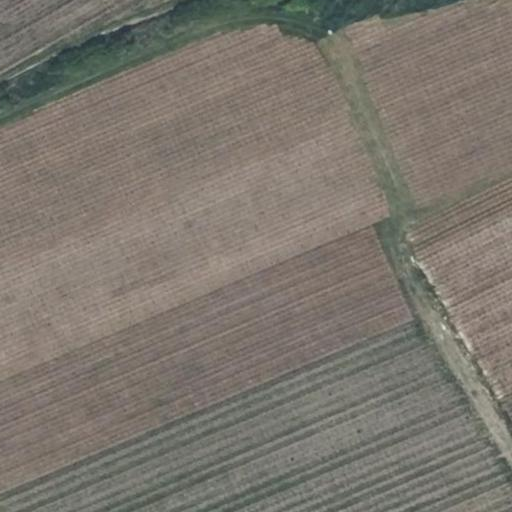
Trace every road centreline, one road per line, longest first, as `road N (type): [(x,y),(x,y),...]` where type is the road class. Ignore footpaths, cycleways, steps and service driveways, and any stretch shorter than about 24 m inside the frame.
road 1 (track): [(0,122),(196,36),(269,22),(327,36),(400,181),(399,257),(511,455)]
road 2 (track): [(0,81),(67,42),(174,0)]
